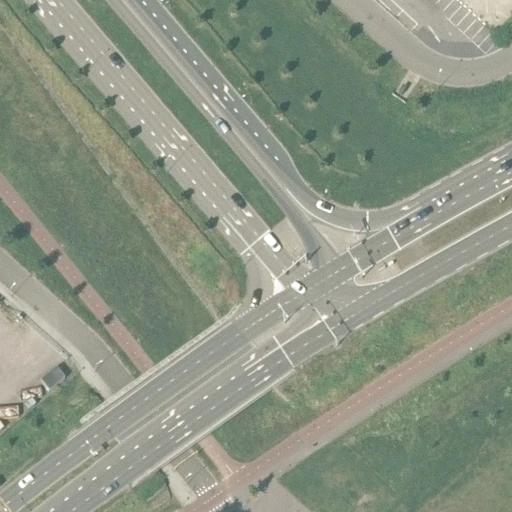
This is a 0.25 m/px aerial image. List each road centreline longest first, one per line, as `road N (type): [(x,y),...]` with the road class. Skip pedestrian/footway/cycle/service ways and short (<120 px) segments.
road 1 (secondary): [(427,219),(343,220),(319,209),(133,0)]
road 2 (secondary): [(56,0),(305,292)]
road 3 (primary): [(305,292),(0,511)]
road 4 (secondary): [(338,271),(112,0)]
road 5 (primary): [(70,511),(350,316)]
road 6 (residential): [(0,264),(123,386),(224,511)]
road 7 (residential): [(353,0),(444,72),(482,74),(511,57)]
road 8 (primary): [(350,316),(511,226)]
